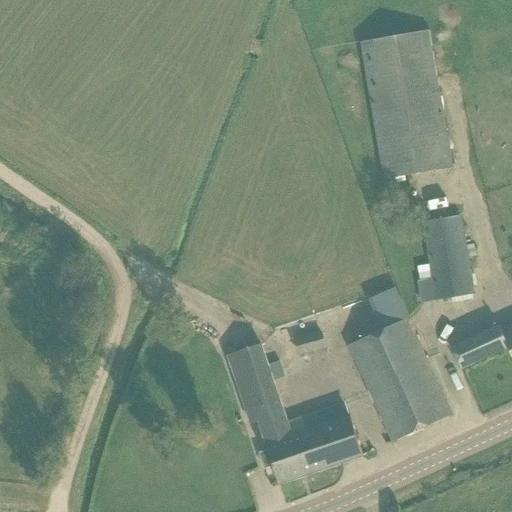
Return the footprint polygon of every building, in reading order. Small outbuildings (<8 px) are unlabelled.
[(416,175),(452,170),(428,31),(359,43),(382,180),(394,178),(395,178),(416,175)] [(460,217),(423,223),(433,278),(416,281),(419,301),(473,292),(460,217)] [(347,342),(384,425),(393,443),(452,416),(407,315),(347,342)] [(496,326),(451,346),(462,369),(508,348),(511,357),(511,322),(497,329),(496,326)] [(299,358),(326,351),(321,330),(294,337),(299,358)] [(259,346),(227,357),(250,426),(258,423),(267,451),(259,454),(264,469),(273,466),(279,485),(363,456),(349,415),(290,435),(259,346)]
